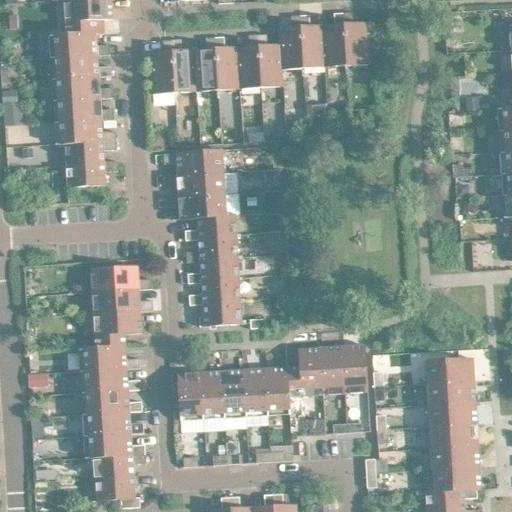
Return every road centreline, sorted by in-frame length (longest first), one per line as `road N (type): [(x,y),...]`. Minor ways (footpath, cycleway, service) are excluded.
road 1 (residential): [(142,224),(171,235),(176,327),(163,349),(167,476),(347,463),(349,511)]
road 2 (residential): [(17,511),(0,264)]
road 3 (residential): [(149,0),(134,32),(142,224)]
road 4 (residential): [(0,231),(142,224)]
